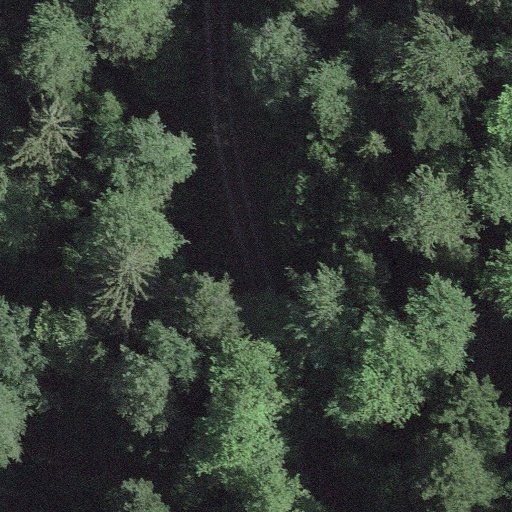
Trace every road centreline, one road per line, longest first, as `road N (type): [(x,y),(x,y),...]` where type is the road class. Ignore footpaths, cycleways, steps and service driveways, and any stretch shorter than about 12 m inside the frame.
road 1 (track): [(313,511),(228,204),(210,101),(206,0)]
road 2 (track): [(511,433),(482,193),(490,123),(511,66)]
